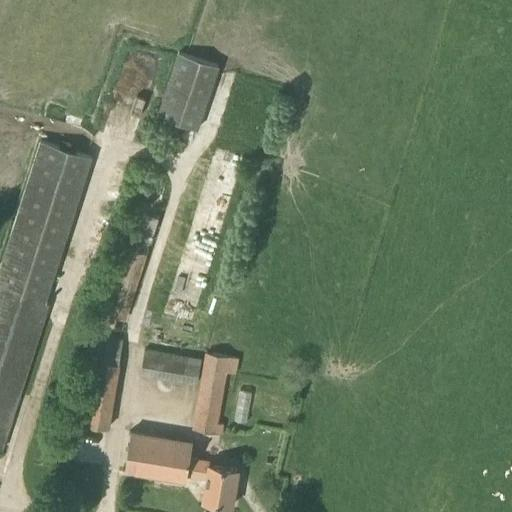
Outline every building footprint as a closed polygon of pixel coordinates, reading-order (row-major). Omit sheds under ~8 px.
[(177,51),(156,114),(198,128),(219,65),(177,51)] [(0,448),(2,449),(49,301),(46,299),(92,155),(41,139),(0,268),(0,448)] [(123,330),(161,208),(135,200),(97,322),(123,330)] [(123,338),(90,332),(75,423),(108,428),(123,338)] [(144,350),(141,374),(198,382),(201,357),(144,350)] [(208,351),(195,428),(221,434),(223,423),(218,422),(226,372),(235,373),(238,356),(208,351)] [(190,456),(193,441),(131,431),(124,470),(186,480),(187,475),(207,478),(203,500),(232,505),(238,469),(208,464),(209,459),(190,456)]
